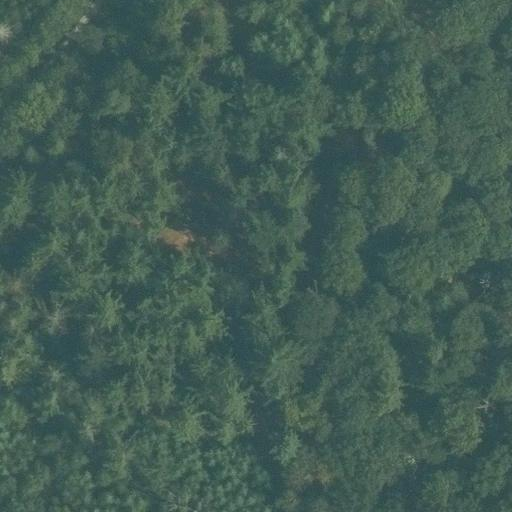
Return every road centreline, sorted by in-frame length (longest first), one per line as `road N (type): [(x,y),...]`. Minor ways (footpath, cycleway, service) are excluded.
road 1 (unknown): [(511,38),(382,146),(338,511)]
road 2 (track): [(0,131),(100,0)]
